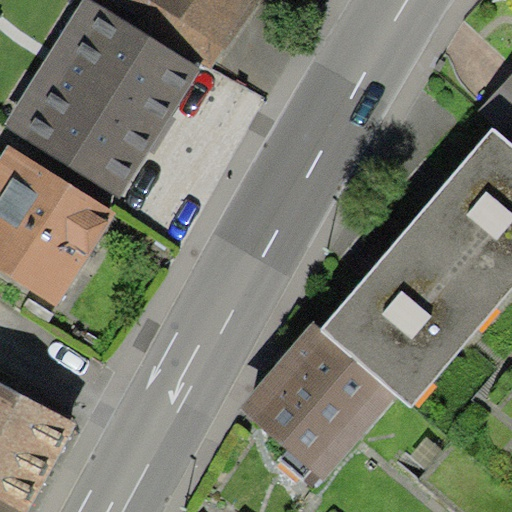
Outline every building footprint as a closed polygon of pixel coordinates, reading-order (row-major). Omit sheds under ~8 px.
[(198,68),(90,0),(81,0),(0,129),(0,136),(11,142),(110,207),(198,68)] [(99,0),(215,70),(257,0),(99,0)] [(511,72),(483,109),(511,132),(511,72)] [(511,144),(493,127),(325,326),(413,407),(511,294),(511,144)] [(110,207),(11,142),(0,158),(0,269),(55,305),(117,211),(110,207)] [(311,330),(243,413),(324,490),(390,405),(311,330)] [(0,511),(31,511),(75,424),(0,384),(0,511)]
